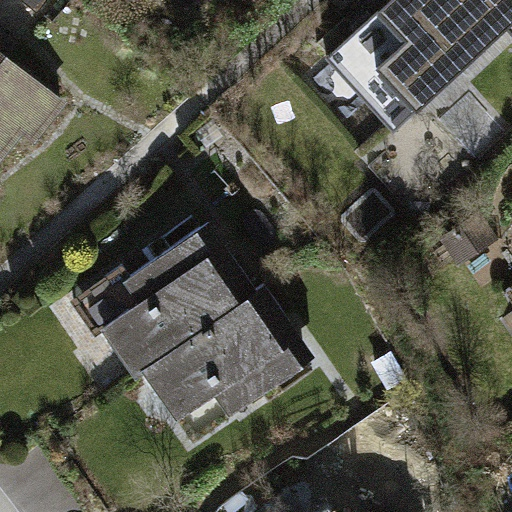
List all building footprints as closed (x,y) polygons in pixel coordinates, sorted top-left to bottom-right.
[(403,0),(385,0),(326,55),(394,129),(464,66),(403,0)] [(511,0),(403,0),(464,66),(506,28),(511,34),(511,0)] [(0,148),(20,124),(35,136),(62,102),(2,53),(12,41),(0,31),(0,148)] [(492,238),(477,216),(447,237),(463,259),(492,238)] [(138,374),(147,368),(257,292),(209,221),(126,278),(119,267),(71,301),(94,333),(105,326),(138,374)] [(313,355),(265,286),(257,292),(147,368),(179,415),(216,389),(231,411),(313,355)] [(216,389),(179,415),(194,437),(231,411),(216,389)]
